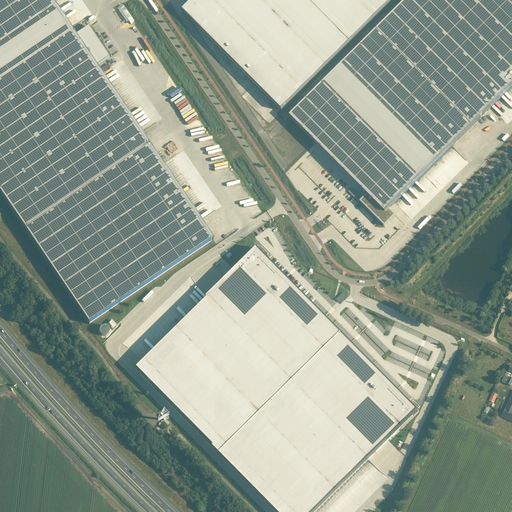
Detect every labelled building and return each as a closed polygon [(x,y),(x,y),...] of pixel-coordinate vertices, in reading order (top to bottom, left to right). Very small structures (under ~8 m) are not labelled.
[(0,0),(0,192),(24,229),(25,229),(89,324),(213,240),(149,145),(96,67),(109,58),(98,42),(89,27),(75,36),(51,0),(0,0)] [(282,111),(393,0),(194,0),(183,12),(183,13),(184,12),(282,110),(281,111),(282,111)] [(511,0),(408,0),(381,27),(476,123),(511,87),(511,0)] [(120,9),(129,21),(130,24),(134,22),(124,7),(120,9)] [(232,222),(220,230),(223,234),(235,227),(232,222)] [(320,511),(419,414),(259,252),(137,372),(275,511),(320,511)] [(336,300),(340,303),(346,296),(343,293),(336,300)] [(106,337),(118,325),(112,320),(100,332),(106,337)] [(494,403),(497,397),(498,395),(493,393),(494,392),(493,391),(492,392),(493,393),(492,395),(489,401),(494,403)] [(511,396),(505,409),(501,417),(511,422),(511,396)]
